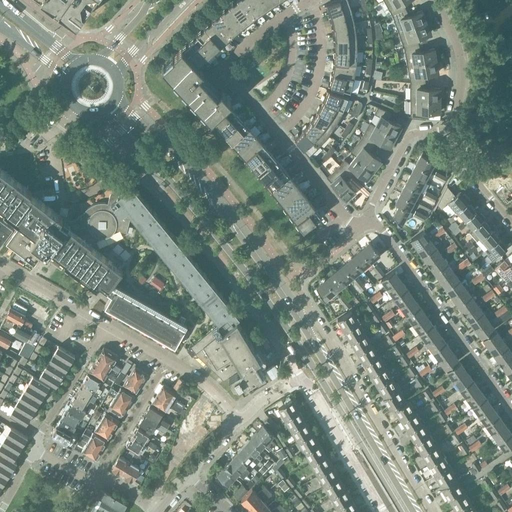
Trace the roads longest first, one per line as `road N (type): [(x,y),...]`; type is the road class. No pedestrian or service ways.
road 1 (secondary): [(101,109),(239,266),(336,407)]
road 2 (secondary): [(297,319),(226,212),(118,94)]
road 3 (residential): [(431,511),(317,319),(297,319)]
road 4 (residential): [(511,410),(367,221)]
road 5 (secondary): [(412,511),(297,319)]
road 6 (unclassified): [(54,146),(60,199),(103,182),(59,146)]
road 7 (residential): [(280,133),(316,84),(321,55),(310,2)]
road 8 (residential): [(367,221),(357,232),(280,133)]
road 9 (residential): [(236,421),(303,379),(335,430)]
road 10 (residential): [(261,110),(223,68),(285,16)]
road 11 (residential): [(367,221),(412,134),(450,131)]
road 12 (residential): [(450,131),(454,66),(430,0)]
road 13 (residential): [(99,474),(164,370)]
